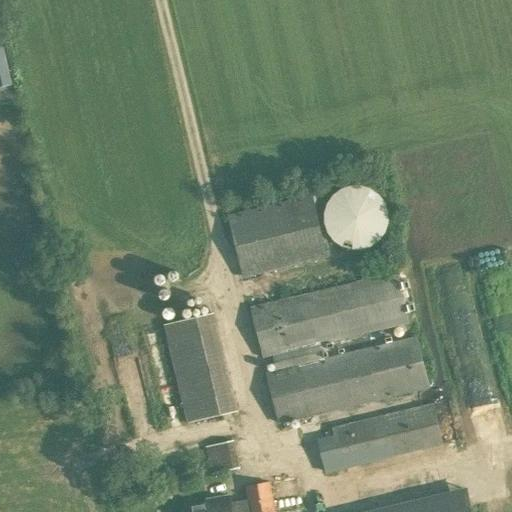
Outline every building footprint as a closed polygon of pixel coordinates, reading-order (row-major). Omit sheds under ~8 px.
[(354,250),(360,250),(365,249),(370,247),(375,244),(379,240),(382,236),(385,231),(387,226),(388,220),(387,215),(386,209),(385,204),(382,200),(378,195),(374,192),(369,189),(364,187),(359,186),(354,186),(348,187),(343,188),(338,191),(334,194),(330,198),(327,203),(325,208),(324,213),(323,218),(324,224),(325,229),(327,234),(330,239),(334,242),(339,246),(343,248),(349,250),(354,250)] [(245,277),(327,257),(313,197),(230,216),(245,277)] [(321,361),(317,345),(410,322),(398,271),(250,308),(262,359),(272,356),(276,372),(266,374),(279,425),(427,389),(414,338),(321,361)] [(169,345),(217,333),(213,313),(164,325),(169,345)] [(442,444),(432,404),(384,416),(390,442),(393,456),(442,444)] [(360,449),(353,424),(333,429),(339,454),(360,449)] [(209,461),(236,455),(233,441),(206,447),(209,461)] [(275,511),(271,482),(245,486),(248,502),(231,505),(230,497),(211,500),(211,504),(193,507),(193,511),(275,511)]
